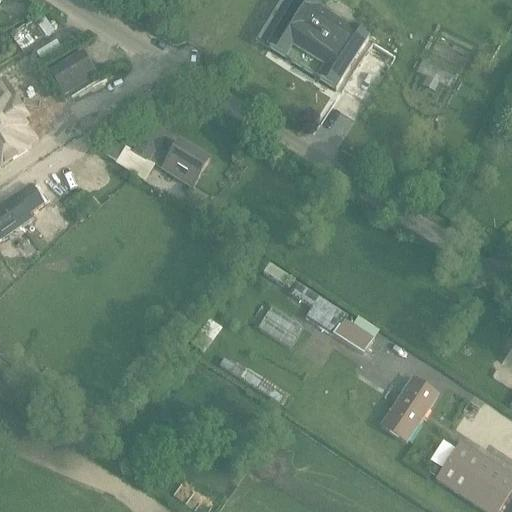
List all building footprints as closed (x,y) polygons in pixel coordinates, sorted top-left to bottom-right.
[(278,34),(268,49),(286,61),(286,60),(289,62),(289,63),(315,79),(319,81),(318,81),(336,93),(368,42),(351,31),(350,32),(347,30),(347,29),(321,12),(321,13),(318,11),(318,10),(302,0),(300,0),(291,14),(278,34)] [(26,52),(47,38),(33,18),(12,33),(26,52)] [(50,73),(60,89),(91,69),(81,53),(50,73)] [(0,169),(27,153),(24,149),(33,143),(21,124),(25,122),(15,107),(12,109),(0,90),(0,169)] [(113,136),(102,154),(116,163),(115,165),(144,183),(155,167),(192,190),(209,162),(180,144),(171,158),(156,149),(163,139),(149,130),(137,151),(113,136)] [(30,221),(27,216),(42,206),(30,188),(0,209),(0,238),(2,241),(30,221)] [(96,212),(84,194),(63,207),(74,225),(96,212)] [(269,265),(263,275),(266,277),(284,288),(290,279),(272,267),(269,265)] [(374,340),(343,320),(346,316),(296,283),(289,296),(311,311),(306,319),(364,356),(374,340)] [(274,306),(260,327),(290,348),(304,327),(274,306)] [(208,321),(191,345),(205,355),(222,331),(208,321)] [(381,428),(406,445),(437,398),(412,381),(381,428)] [(498,511),(511,491),(511,478),(460,445),(457,451),(443,443),(430,463),(443,471),(436,482),(481,511),(498,511)]
